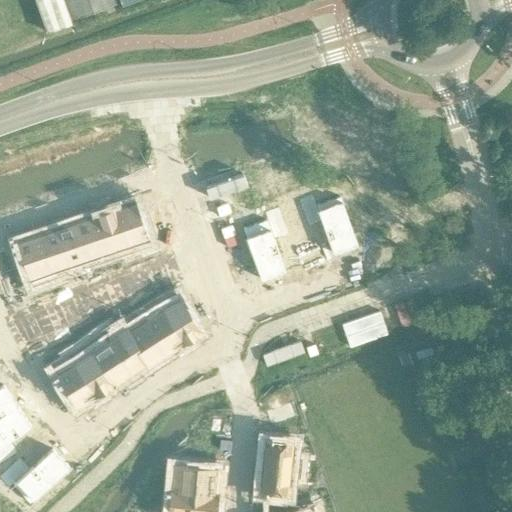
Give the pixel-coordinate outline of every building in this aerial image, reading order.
[(35,0),(47,33),(73,24),(71,19),(116,3),(114,0),(35,0)] [(276,172),(263,177),(271,199),(284,195),(276,172)] [(312,195),(298,200),(308,227),(321,222),(332,252),(333,254),(359,245),(358,243),(343,203),(344,203),(343,201),(341,196),(316,205),(312,195)] [(457,198),(419,208),(423,220),(460,210),(457,198)] [(134,201),(114,207),(130,253),(150,246),(135,200),(133,200),(134,201)] [(114,207),(95,213),(95,214),(109,255),(127,249),(129,254),(130,253),(114,207)] [(267,218),(242,227),(261,281),(287,271),(282,258),(282,257),(276,240),(275,240),(275,239),(288,234),(278,207),(264,212),(267,218)] [(95,214),(76,220),(90,262),(109,255),(95,214)] [(76,220),(56,227),(71,268),(90,262),(76,220)] [(56,227),(37,233),(53,279),(54,279),(51,270),(68,264),(69,269),(71,268),(56,227)] [(18,239),(17,240),(32,286),(53,279),(37,233),(18,240),(18,239)] [(147,266),(136,271),(139,278),(150,273),(147,266)] [(136,271),(125,276),(128,283),(139,278),(136,271)] [(162,275),(151,280),(154,287),(165,282),(162,275)] [(110,283),(99,288),(102,295),(113,290),(110,283)] [(138,285),(127,290),(131,298),(142,293),(138,285)] [(99,288),(88,293),(91,300),(102,295),(99,288)] [(127,290),(116,296),(119,303),(131,298),(127,290)] [(178,294),(159,305),(183,343),(201,331),(178,294)] [(72,300),(61,305),(65,312),(76,307),(72,300)] [(101,302),(90,308),(93,315),(104,310),(101,302)] [(61,305),(50,310),(54,317),(65,312),(61,305)] [(159,305),(142,316),(166,353),(182,343),(183,343),(159,305)] [(90,308),(79,313),(82,320),(93,315),(90,308)] [(380,311),(342,324),(350,346),(387,333),(380,311)] [(124,324),(123,325),(148,364),(166,353),(142,316),(126,326),(124,324)] [(63,321),(53,327),(57,334),(67,328),(63,321)] [(105,331),(104,331),(130,373),(146,363),(147,365),(148,364),(123,325),(107,335),(105,331)] [(53,327),(42,333),(46,340),(57,334),(53,327)] [(104,331),(86,342),(113,384),(114,384),(113,383),(130,373),(104,331)] [(86,342),(69,353),(95,395),(113,384),(86,342)] [(71,358),(53,369),(77,406),(94,395),(95,395),(69,353),(68,354),(71,358)] [(0,416),(18,404),(18,403),(17,404),(4,384),(0,386),(0,416)] [(293,402),(266,411),(271,424),(298,415),(293,402)] [(18,404),(0,416),(0,463),(17,452),(9,441),(32,425),(18,404)] [(220,420),(212,419),(211,431),(219,432),(219,431),(220,420)] [(265,438),(259,491),(288,494),(290,476),(299,477),(301,460),(293,459),(291,459),(293,441),(265,438)] [(20,458),(0,475),(0,478),(9,488),(12,484),(29,503),(70,466),(52,446),(29,468),(20,458)] [(173,463),(171,488),(217,493),(217,492),(219,468),(173,463)] [(171,488),(168,511),(215,511),(217,493),(171,488)] [(293,511),(316,511),(322,508),(318,495),(291,504),(293,511)]
